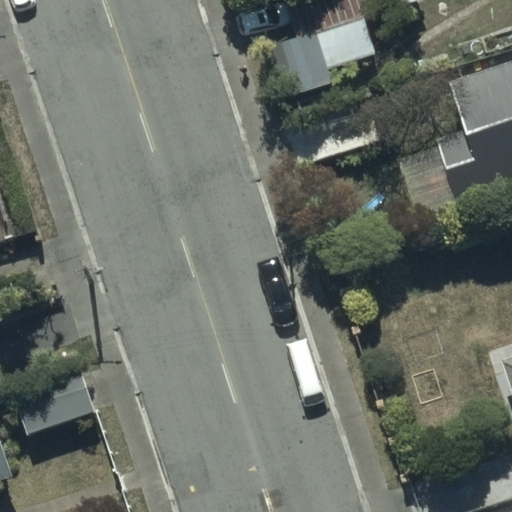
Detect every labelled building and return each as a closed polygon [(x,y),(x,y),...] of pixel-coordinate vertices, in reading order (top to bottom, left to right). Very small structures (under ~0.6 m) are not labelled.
[(240,0),(255,51),(329,30),(320,0),(240,0)] [(511,26),(399,59),(415,114),(395,123),(411,181),(511,152),(511,26)] [(511,265),(511,296),(450,315),(482,422),(511,413),(511,208),(496,213),(511,265)] [(97,428),(80,382),(15,405),(32,451),(97,428)] [(0,495),(13,491),(0,452),(0,495)] [(511,511),(511,499),(468,511),(511,511)]
